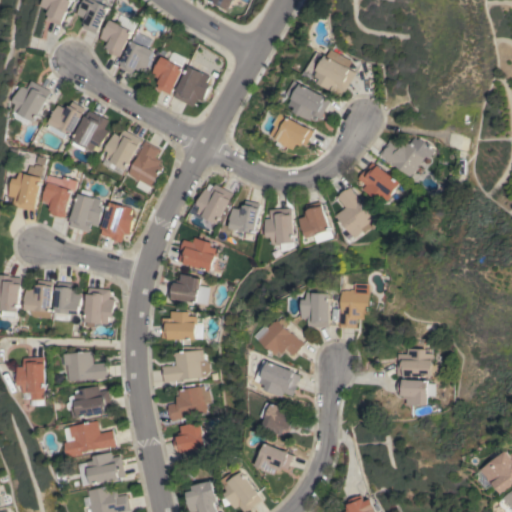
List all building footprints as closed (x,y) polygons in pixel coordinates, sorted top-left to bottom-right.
[(74,0),(63,25),(49,19),(51,15),(50,14),(51,13),(48,12),(50,8),(44,6),(46,0),(74,0)] [(100,30),(99,29),(97,33),(84,27),(86,23),(85,22),(86,21),(83,20),(85,17),(79,14),(84,3),(85,4),(87,0),(97,0),(99,1),(111,7),(100,30)] [(231,0),(227,9),(208,0),(231,0)] [(134,31),(124,49),(125,49),(121,58),(117,56),(109,52),(110,51),(106,50),(108,46),(106,44),(107,41),(101,38),(107,27),(108,27),(112,19),(134,31)] [(120,67),(122,63),(133,40),(145,46),(146,45),(155,50),(151,59),(152,59),(147,70),(141,67),(140,70),(136,68),(133,74),(120,67)] [(332,49),(352,61),(348,67),(351,68),(350,69),(356,72),(345,92),(343,91),(341,95),(319,82),(321,79),(306,71),(317,52),(326,56),(326,55),(328,56),(332,49)] [(185,58),(170,51),(166,59),(182,66),(185,58)] [(158,88),(160,83),(159,83),(159,82),(156,80),(158,77),(152,75),(158,63),(159,64),(163,56),(171,60),(171,61),(184,68),(175,86),(176,86),(174,90),(173,90),(170,94),(158,88)] [(178,91),(177,90),(189,65),(203,72),(210,76),(207,82),(211,84),(203,101),(198,98),(194,107),(175,97),(178,91)] [(24,85),(29,88),(33,80),(52,91),(35,122),(15,110),(19,104),(15,102),(24,85)] [(294,110),(296,106),(291,103),(295,97),(288,93),(295,81),(301,85),(302,83),(322,94),(323,94),(327,96),(327,97),(332,100),(322,118),(315,114),(312,120),(294,110)] [(48,128),(51,124),(50,123),(54,116),(53,115),(59,104),(65,108),(67,104),(70,106),(73,101),(86,109),(71,135),(68,133),(65,138),(48,128)] [(73,140),(90,110),(99,115),(100,115),(109,120),(105,128),(109,131),(100,147),(96,145),(93,151),(73,140)] [(278,125),(275,124),(282,112),(315,130),(314,134),(310,143),(309,142),(307,145),(304,143),(302,146),(299,144),(295,150),(285,144),(285,143),(278,138),(273,135),(278,125)] [(114,133),(121,136),(124,129),(142,139),(138,145),(139,145),(126,169),(124,169),(121,174),(102,164),(109,152),(105,150),(114,133)] [(389,141),(399,148),(403,143),(404,145),(408,140),(410,142),(414,137),(417,140),(419,138),(434,149),(427,158),(424,156),(409,176),(403,171),(402,173),(395,167),(396,166),(390,161),(389,162),(379,154),(389,141)] [(143,146),(142,146),(145,140),(160,148),(156,157),(161,160),(159,165),(163,167),(152,187),(139,180),(138,181),(135,179),(130,176),(131,175),(128,173),(143,146)] [(362,189),(365,184),(358,178),(364,170),(365,171),(372,162),(377,166),(378,165),(381,167),(380,168),(399,183),(385,201),(379,197),(377,200),(362,189)] [(14,206),(17,197),(11,196),(16,177),(20,179),(22,171),(29,173),(31,165),(36,167),(37,164),(45,166),(43,177),(44,177),(38,204),(37,204),(35,211),(14,206)] [(46,190),(48,191),(50,182),(61,185),(61,186),(74,189),(66,217),(62,216),(62,217),(53,215),(54,214),(50,213),(51,209),(48,208),(50,204),(43,202),(46,190)] [(197,213),(201,207),(197,205),(205,188),(212,192),(216,184),(233,193),(230,199),(232,200),(230,204),(229,204),(218,224),(197,213)] [(334,215),(344,207),(336,197),(349,187),(353,191),(352,191),(372,218),(372,219),(376,224),(370,229),(368,228),(362,233),(360,231),(352,238),(334,215)] [(70,226),(72,220),(71,220),(79,193),(93,197),(94,197),(102,199),(100,206),(104,208),(99,226),(92,224),(90,232),(70,226)] [(237,229),(236,235),(230,234),(231,228),(232,220),(231,220),(234,208),(240,209),(241,205),(245,206),(246,200),(260,203),(259,208),(260,208),(259,213),(258,213),(254,233),(253,233),(252,239),(246,238),(246,237),(240,236),(241,230),(237,229)] [(303,213),(306,212),(306,211),(308,211),(306,205),(320,201),(321,206),(322,206),(331,237),(320,240),(319,236),(312,239),(311,237),(306,238),(304,229),(302,230),(299,218),(305,216),(303,213)] [(111,239),(112,237),(101,234),(111,202),(125,206),(133,208),(131,216),(135,217),(130,234),(125,233),(122,242),(111,239)] [(271,244),(271,237),(267,237),(265,218),(270,218),(269,209),(275,208),(276,209),(291,208),(291,214),(293,214),(293,219),(292,219),(295,242),(271,244)] [(211,271),(189,264),(189,265),(184,264),(185,262),(179,260),(182,250),(180,250),(184,239),(193,242),(194,237),(212,243),(211,247),(218,249),(211,271)] [(12,275),(12,277),(23,277),(20,311),(19,311),(19,317),(5,316),(6,310),(0,310),(0,283),(1,284),(1,274),(12,275)] [(200,290),(199,290),(197,302),(177,299),(177,300),(172,299),(173,297),(167,297),(170,282),(180,283),(181,274),(193,275),(193,277),(202,278),(200,290)] [(51,318),(34,316),(32,310),(27,310),(28,301),(27,301),(28,288),(34,289),(35,284),(38,285),(39,279),(54,281),(51,318)] [(55,312),(57,292),(56,292),(57,287),(58,287),(58,282),(73,283),(72,289),(83,290),(81,305),(80,305),(79,315),(68,314),(68,313),(66,313),(65,319),(56,319),(57,312),(55,312)] [(344,289),(352,290),(352,289),(356,290),(356,283),(370,284),(370,292),(371,292),(369,314),(364,314),(364,319),(357,319),(357,329),(340,327),(344,289)] [(110,298),(115,299),(113,317),(109,317),(109,324),(94,322),(94,327),(86,327),(87,322),(85,321),(88,298),(86,298),(87,293),(89,293),(89,286),(111,289),(110,298)] [(331,328),(310,326),(311,318),(304,318),(305,299),(309,299),(310,292),(333,293),(331,328)] [(173,338),(173,340),(169,339),(169,338),(162,338),(163,313),(171,313),(171,311),(190,312),(190,316),(197,316),(196,340),(173,338)] [(303,347),(304,348),(299,353),(299,352),(295,356),(288,349),(284,354),(281,352),(278,355),(258,336),(268,325),(271,327),(277,321),(278,322),(281,320),(282,321),(284,318),(289,322),(286,325),(294,333),(295,332),(307,344),(303,347)] [(426,349),(426,353),(434,353),(433,364),(440,364),(440,376),(432,375),(432,378),(404,377),(404,375),(398,375),(398,353),(407,353),(407,348),(426,349)] [(170,381),(170,382),(163,382),(162,367),(175,365),(174,353),(202,349),(204,360),(201,361),(203,377),(170,381)] [(92,351),(93,363),(107,362),(108,378),(103,379),(103,378),(69,381),(68,365),(65,365),(64,354),(92,351)] [(45,356),(46,363),(47,363),(48,391),(46,391),(46,399),(33,400),(33,392),(25,392),(25,385),(20,385),(19,367),(26,366),(25,358),(45,356)] [(259,368),(260,363),(265,359),(270,362),(271,361),(302,375),(297,385),(299,386),(294,396),(286,392),(284,397),(266,389),(268,385),(261,382),(263,379),(258,377),(259,368)] [(429,380),(429,384),(435,384),(435,395),(429,395),(428,405),(419,404),(419,406),(407,405),(408,399),(403,398),(404,395),(399,395),(399,392),(398,392),(399,382),(400,382),(400,379),(429,380)] [(113,410),(106,411),(106,413),(79,418),(79,417),(74,418),(72,406),(77,405),(75,395),(82,393),(81,389),(99,385),(100,390),(109,389),(113,410)] [(204,385),(205,391),(209,390),(211,402),(206,403),(208,413),(171,420),(171,417),(170,417),(168,409),(169,409),(168,404),(177,402),(176,396),(179,396),(178,390),(204,385)] [(298,413),(297,413),(302,415),(297,429),(292,427),(291,428),(290,427),(289,430),(286,429),(283,435),(272,430),(272,429),(265,426),(274,403),(298,413)] [(101,433),(113,430),(114,434),(115,434),(117,442),(116,442),(117,446),(112,447),(112,446),(83,452),(84,455),(69,458),(66,443),(76,441),(76,437),(73,437),(70,426),(98,420),(101,433)] [(204,433),(203,433),(203,435),(210,434),(212,446),(178,453),(177,450),(176,450),(174,441),(175,440),(174,437),(178,436),(178,433),(182,432),(180,426),(192,423),(192,424),(201,422),(204,433)] [(295,456),(289,469),(285,467),(284,468),(283,467),(281,470),(278,469),(276,475),(265,470),(265,469),(257,465),(267,443),(295,456)] [(511,450),(511,451),(511,489),(507,493),(499,483),(490,489),(480,475),(511,450)] [(80,464),(89,462),(88,461),(95,460),(94,456),(112,452),(114,457),(122,455),(126,476),(120,477),(121,479),(93,485),(93,483),(85,485),(80,464)] [(239,467),(243,472),(244,471),(260,494),(259,494),(262,500),(254,506),(254,507),(247,511),(245,511),(240,505),(236,508),(232,503),(225,506),(223,499),(228,497),(225,493),(229,491),(225,486),(226,485),(222,480),(239,467)] [(218,502),(216,502),(218,511),(217,511),(198,511),(195,511),(191,511),(189,501),(190,501),(187,492),(194,490),(193,486),(213,480),(218,502)] [(94,511),(94,508),(93,509),(90,496),(91,496),(90,490),(117,485),(119,496),(128,494),(131,510),(121,511),(94,511)] [(345,511),(347,511),(345,507),(348,506),(346,502),(360,495),(362,498),(363,498),(365,501),(370,498),(371,500),(374,499),(377,504),(374,506),(377,511),(345,511)]
